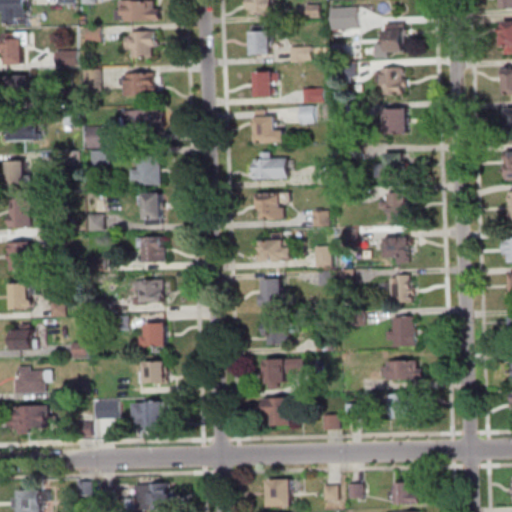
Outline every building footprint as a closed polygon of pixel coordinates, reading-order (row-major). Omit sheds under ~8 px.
[(7,15),(6,0),(32,0),(33,26),(10,27),(10,15),(7,15)] [(251,0),(276,0),(276,2),(285,2),(285,14),(255,14),(255,8),(251,8),(251,0)] [(126,3),(159,2),(159,12),(166,11),(166,22),(131,23),(131,21),(121,21),(121,11),(126,11),(126,3)] [(288,4),(288,17),(309,16),(309,20),(328,19),(328,3),(288,4)] [(355,19),(369,18),(370,34),(356,35),(355,19)] [(385,21),(407,20),(408,50),(389,51),(389,55),(377,56),(377,41),(386,41),(385,21)] [(511,20),(503,21),(503,53),(511,52),(511,20)] [(253,54),(273,53),(272,41),(276,41),(276,23),(252,24),(253,54)] [(106,28),(106,43),(91,43),(91,28),(106,28)] [(160,32),(161,48),(156,48),(157,59),(137,60),(137,51),(131,51),(130,38),(136,38),(136,33),(160,32)] [(8,35),(33,34),(33,46),(28,47),(28,65),(13,65),(13,58),(10,58),(10,56),(8,56),(8,35)] [(292,46),(293,60),(314,59),(313,45),(292,46)] [(61,53),(82,52),(82,67),(61,68),(61,53)] [(383,67),(404,66),(404,77),(408,77),(409,86),(405,86),(406,92),(383,93),(383,79),(378,80),(378,71),(383,71),(383,67)] [(259,71),(280,70),(280,81),(275,81),(275,94),(259,94),(259,71)] [(90,72),(106,72),(106,90),(91,90),(90,72)] [(134,76),(159,75),(160,98),(134,98),(134,76)] [(14,79),(33,78),(34,102),(14,103),(14,79)] [(304,87),(326,87),(326,101),(304,102),(304,87)] [(302,105),(302,123),(316,123),(316,105),(302,105)] [(384,107),(409,106),(410,132),(385,133),(384,107)] [(256,108),(268,107),(268,115),(278,115),(279,128),(286,128),(286,140),(256,140),(256,108)] [(82,125),(69,125),(68,111),(81,111),(82,125)] [(130,112),(162,111),(162,116),(169,116),(169,129),(164,129),(164,133),(135,134),(135,132),(130,133),(130,112)] [(7,126),(40,125),(40,134),(45,134),(45,142),(13,142),(13,133),(7,133),(7,126)] [(106,127),(106,148),(93,148),(92,127),(106,127)] [(96,150),(114,150),(114,164),(97,164),(96,150)] [(255,157),(263,157),(263,151),(276,150),(276,157),(290,157),(290,176),(255,177),(255,157)] [(71,163),(71,151),(84,151),(84,163),(71,163)] [(387,151),(406,151),(406,160),(408,160),(408,176),(387,176),(387,151)] [(143,157),(164,157),(164,167),(166,167),(166,187),(144,188),(144,182),(136,182),(136,171),(144,171),(143,157)] [(13,164),(31,163),(31,186),(14,186),(13,164)] [(380,200),(386,200),(386,189),(408,188),(409,220),(389,221),(388,209),(380,209),(380,200)] [(259,192),(292,191),(293,202),(286,202),(286,218),(259,219),(259,192)] [(166,195),(167,222),(152,222),(151,195),(166,195)] [(15,228),(14,200),(41,200),(41,209),(36,210),(37,228),(15,228)] [(315,210),(334,210),(334,226),(315,226),(315,210)] [(107,215),(108,230),(95,231),(94,216),(107,215)] [(77,218),(77,233),(64,233),(63,218),(77,218)] [(263,239),(274,239),(274,232),(285,232),(285,238),(295,238),(296,260),(264,261),(263,239)] [(387,234),(414,235),(413,261),(386,260),(387,234)] [(65,252),(65,237),(78,236),(79,251),(65,252)] [(143,239),(168,238),(169,264),(151,264),(151,248),(143,248),(143,239)] [(18,244),(38,244),(39,273),(19,274),(18,244)] [(96,259),(110,258),(110,271),(97,271),(96,259)] [(391,277),(398,277),(398,274),(411,274),(411,286),(414,286),(414,301),(385,300),(385,281),(391,281),(391,277)] [(265,280),(282,279),(283,293),(295,292),(295,302),(264,305),(263,292),(266,292),(265,280)] [(169,282),(170,304),(149,304),(149,293),(142,293),(141,285),(148,285),(148,282),(169,282)] [(18,286),(40,286),(40,296),(36,296),(36,304),(38,304),(39,306),(39,309),(38,312),(19,312),(18,286)] [(111,302),(112,316),(98,316),(98,302),(111,302)] [(71,317),(57,318),(57,304),(70,304),(71,317)] [(394,314),(417,314),(418,345),(395,346),(395,339),(388,339),(388,330),(395,329),(394,314)] [(118,331),(118,317),(133,317),(133,331),(118,331)] [(266,321),(293,319),(294,344),(271,345),(270,332),(267,332),(266,321)] [(152,325),(173,324),(174,349),(152,350),(152,325)] [(18,334),(39,333),(40,353),(19,354),(18,334)] [(319,348),(319,337),(330,338),(330,349),(319,348)] [(77,344),(91,343),(91,357),(78,357),(77,344)] [(267,358),(302,358),(302,370),(289,370),(289,382),(281,382),(279,388),(272,387),(273,382),(270,382),(271,373),(267,369),(267,358)] [(389,359),(389,364),(384,365),(384,375),(389,375),(389,378),(424,378),(424,367),(420,367),(419,358),(389,359)] [(172,365),(173,386),(152,386),(152,385),(147,385),(147,374),(152,374),(152,365),(172,365)] [(52,395),(22,395),(21,382),(25,382),(24,370),(37,369),(37,372),(59,372),(59,384),(52,384),(52,395)] [(78,400),(78,384),(95,384),(95,399),(78,400)] [(393,392),(393,417),(415,417),(415,392),(393,392)] [(266,397),(306,396),(307,417),(294,417),(294,424),(273,425),(272,416),(267,416),(266,397)] [(125,419),(102,420),(102,403),(124,402),(125,419)] [(345,403),(363,402),(364,416),(346,416),(345,403)] [(141,405),(172,404),(172,417),(175,417),(175,432),(154,432),(153,426),(141,426),(141,405)] [(21,409),(53,409),(53,418),(61,417),(61,425),(54,425),(54,431),(34,431),(34,437),(25,437),(25,432),(17,432),(17,417),(21,417),(21,409)] [(325,413),(341,412),(341,428),(326,428),(325,413)] [(97,423),(97,437),(82,438),(81,424),(97,423)] [(272,507),(271,480),(295,479),(296,506),(272,507)] [(400,503),(400,483),(421,482),(422,502),(400,503)] [(83,496),(82,484),(95,483),(95,496),(83,496)] [(352,484),(366,484),(366,498),(352,498),(352,484)] [(146,511),(146,497),(141,497),(140,486),(172,485),(173,510),(146,511)] [(328,500),(327,485),(341,485),(342,499),(328,500)] [(24,511),(24,508),(20,508),(19,499),(24,498),(24,491),(45,490),(45,511),(24,511)] [(104,491),(116,491),(116,503),(104,504),(104,491)]
